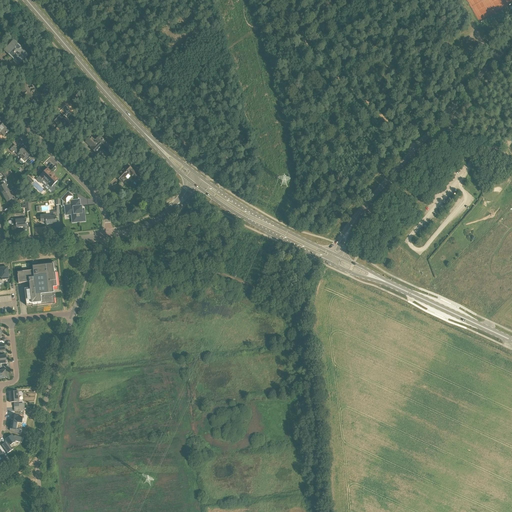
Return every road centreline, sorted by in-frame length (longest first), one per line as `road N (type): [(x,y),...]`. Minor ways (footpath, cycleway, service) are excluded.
road 1 (track): [(321,511),(297,310),(287,302)]
road 2 (track): [(287,302),(221,274),(87,271)]
road 3 (unclassified): [(43,511),(38,456),(47,396),(73,314)]
road 4 (secondary): [(147,136),(26,0)]
road 5 (unclassified): [(109,235),(97,199),(0,100)]
road 6 (track): [(298,35),(407,141)]
road 7 (secondary): [(199,189),(328,261)]
road 8 (secondary): [(332,253),(205,182)]
road 9 (unclassified): [(511,39),(415,148)]
road 10 (track): [(430,211),(409,242),(425,250),(470,197),(456,184)]
road 11 (track): [(298,35),(369,9),(416,29),(432,26)]
road 12 (track): [(326,238),(407,141)]
